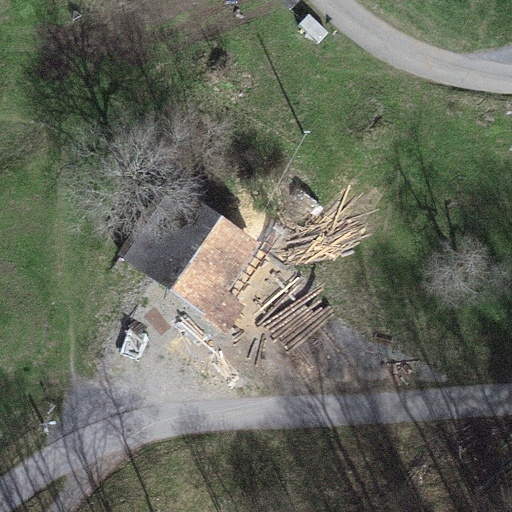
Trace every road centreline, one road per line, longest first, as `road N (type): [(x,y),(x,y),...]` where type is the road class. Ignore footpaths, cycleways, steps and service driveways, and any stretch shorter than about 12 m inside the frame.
road 1 (unclassified): [(0,503),(56,461),(162,422),(511,398)]
road 2 (unclassified): [(511,78),(416,56),(330,0)]
